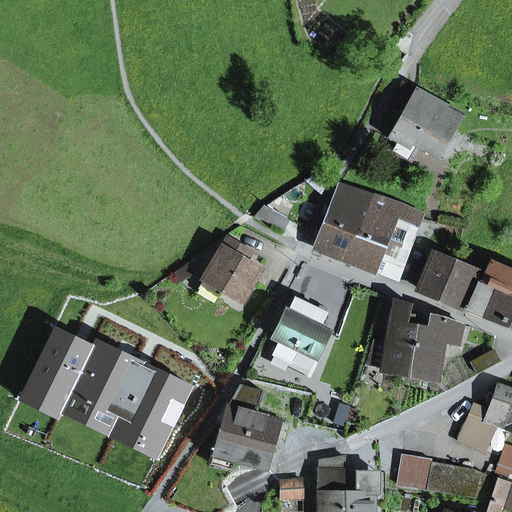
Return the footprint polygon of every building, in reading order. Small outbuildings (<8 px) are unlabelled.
[(408,159),(416,144),(436,156),(459,114),(416,89),(388,139),(398,145),(394,151),(408,159)] [(326,251),(325,252),(345,260),(363,214),(366,215),(372,196),(339,186),(323,224),(335,228),(326,251)] [(405,265),(422,216),(372,196),(366,215),(363,214),(345,260),(375,272),(381,256),(405,265)] [(288,219),(266,207),(255,216),(282,231),(288,219)] [(323,224),(314,246),(326,251),(335,228),(323,224)] [(228,240),(204,280),(240,301),(259,270),(245,262),(250,253),(228,240)] [(434,252),(419,289),(459,307),(475,270),(434,252)] [(375,272),(399,281),(405,265),(381,256),(375,272)] [(511,271),(489,262),(480,283),(511,296),(511,271)] [(176,273),(182,281),(192,274),(186,266),(176,273)] [(467,310),(511,329),(511,296),(480,283),(479,282),(467,310)] [(273,338),(316,359),(329,332),(308,322),(318,301),(298,291),(273,338)] [(389,343),(385,368),(408,373),(417,326),(411,325),(413,316),(408,315),(410,305),(393,300),(384,342),(389,343)] [(430,316),(427,328),(417,326),(408,373),(432,377),(436,352),(442,353),(444,341),(458,343),(462,325),(441,318),(430,316)] [(269,342),(252,378),(256,380),(273,344),(269,342)] [(493,350),(470,363),(477,374),(500,362),(493,350)] [(287,424),(255,415),(262,393),(240,386),(228,408),(226,407),(213,455),(264,469),(271,442),(281,445),(287,424)] [(486,420),(492,423),(511,430),(511,391),(498,387),(489,411),(486,420)] [(474,405),(459,440),(481,450),(492,423),(486,420),(489,411),(474,405)] [(511,435),(510,435),(502,456),(498,468),(511,473),(511,435)] [(401,455),(396,484),(427,489),(431,462),(431,460),(401,455)] [(325,511),(350,511),(351,493),(343,493),(344,458),(320,462),(319,511),(325,511)] [(477,499),(487,475),(473,469),(431,462),(427,489),(477,499)] [(373,511),(374,494),(379,494),(380,472),(356,472),(356,493),(351,493),(350,511),(373,511)] [(302,498),(302,481),(280,482),(281,499),(302,498)] [(503,511),(504,509),(511,511),(511,485),(497,481),(486,511),(467,511),(462,510),(461,511),(503,511)]
